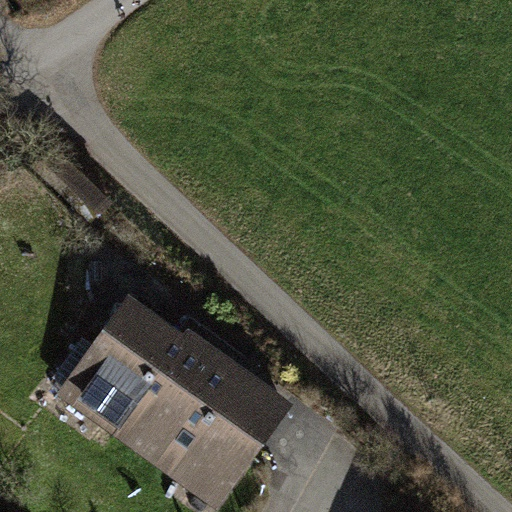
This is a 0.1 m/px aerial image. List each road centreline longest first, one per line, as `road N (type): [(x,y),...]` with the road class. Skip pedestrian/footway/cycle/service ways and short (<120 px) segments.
road 1 (residential): [(29,69),(500,511)]
road 2 (track): [(123,0),(0,91)]
